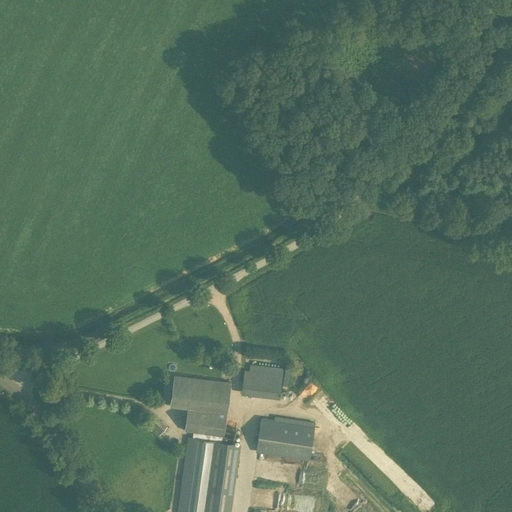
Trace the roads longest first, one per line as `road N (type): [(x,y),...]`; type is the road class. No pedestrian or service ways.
road 1 (unclassified): [(9,384),(78,356),(335,218),(510,0)]
road 2 (unknown): [(27,377),(155,408),(178,432)]
road 3 (tertiary): [(99,511),(53,433),(9,384)]
